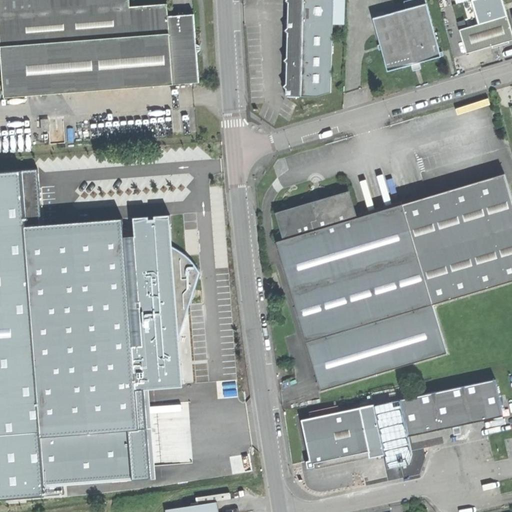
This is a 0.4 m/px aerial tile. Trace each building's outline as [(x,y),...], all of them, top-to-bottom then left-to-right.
[(0,0),(0,4),(18,4),(19,14),(129,5),(128,0),(0,0)] [(288,0),(287,39),(286,95),(330,96),(332,0),(288,0)] [(405,0),(404,1),(406,9),(426,3),(425,0),(405,0)] [(479,23),(507,15),(502,0),(473,0),(472,1),(479,23)] [(0,14),(0,46),(4,97),(199,83),(196,51),(199,51),(198,44),(196,44),(195,33),(194,14),(168,16),(167,3),(129,5),(19,14),(0,14)] [(373,18),(388,71),(414,63),(441,56),(426,3),(406,9),(373,18)] [(0,4),(0,14),(19,14),(18,4),(0,4)] [(460,29),(467,53),(488,47),(511,39),(511,30),(507,15),(479,23),(460,29)] [(41,119),(42,131),(49,130),(49,119),(41,119)] [(506,173),(404,204),(433,304),(511,280),(511,194),(509,183),(506,173)] [(41,437),(25,226),(20,175),(0,176),(0,499),(46,496),(45,485),(41,437)] [(277,241),(307,342),(433,304),(404,204),(357,218),(349,191),(330,197),(318,201),(319,204),(314,206),(320,228),(284,239),(277,241)] [(277,213),(284,239),(320,228),(314,206),(313,202),(277,213)] [(98,214),(98,220),(135,217),(134,211),(98,214)] [(122,218),(25,226),(41,437),(129,430),(139,429),(135,389),(166,387),(166,384),(180,384),(180,386),(183,386),(182,365),(170,365),(188,308),(200,272),(187,257),(172,247),(169,216),(134,219),(135,231),(136,236),(124,237),(122,218)] [(307,342),(321,390),(448,353),(433,304),(307,342)] [(401,398),(409,435),(448,426),(503,415),(496,378),(400,398),(401,398)] [(401,398),(373,404),(383,453),(387,469),(409,464),(413,454),(409,435),(401,398)] [(373,403),(360,405),(369,450),(370,456),(383,453),(373,404),(373,403)] [(360,405),(300,418),(309,459),(305,460),(307,468),(315,466),(314,462),(333,458),(369,450),(360,405)] [(133,477),(129,430),(41,437),(45,485),(133,477)] [(173,500),(174,508),(183,507),(182,498),(173,500)] [(166,509),(166,511),(218,511),(217,502),(183,507),(174,508),(166,509)]
